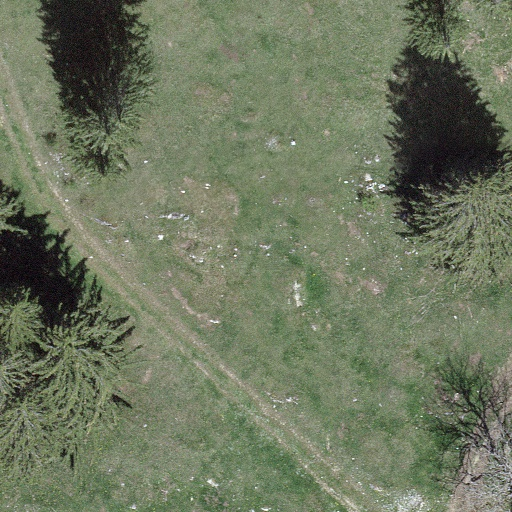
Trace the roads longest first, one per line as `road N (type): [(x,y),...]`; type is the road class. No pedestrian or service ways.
road 1 (track): [(0,100),(48,200),(111,276),(368,511)]
road 2 (track): [(456,511),(511,372)]
